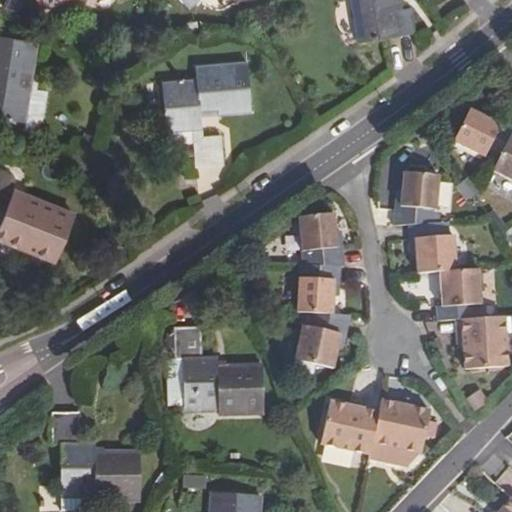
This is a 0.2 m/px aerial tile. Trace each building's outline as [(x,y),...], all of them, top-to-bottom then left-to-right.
[(36,0),(39,9),(75,0),(36,0)] [(179,0),(188,9),(197,0),(179,0)] [(350,0),(357,43),(401,35),(395,5),(391,5),(390,0),(350,0)] [(0,120),(24,124),(36,43),(0,38),(0,120)] [(250,113),(246,65),(195,69),(196,82),(161,85),(165,135),(192,133),(196,168),(222,166),(219,138),(202,139),(200,114),(218,112),(218,116),(250,113)] [(510,134),(511,130),(511,124),(502,119),(500,124),(487,118),(470,109),(454,141),(496,163),(510,134)] [(500,124),(502,119),(489,113),(487,118),(500,124)] [(511,135),(510,134),(496,163),(493,171),(511,180),(511,135)] [(409,224),(436,222),(439,175),(405,172),(403,189),(401,204),(397,204),(395,224),(409,224)] [(9,182),(0,178),(0,240),(55,263),(74,218),(25,198),(23,205),(9,199),(12,193),(6,191),(9,182)] [(338,246),(336,231),(335,214),(299,217),(303,267),(341,268),(346,268),(343,246),(338,246)] [(441,270),(458,270),(454,235),(450,235),(449,221),(436,222),(409,224),(410,238),(416,238),(417,253),(418,272),(441,270)] [(335,282),(341,282),(341,268),(303,267),(299,267),(298,313),(311,313),(334,315),(334,296),(335,282)] [(482,302),(481,268),(458,270),(441,270),(443,304),(438,305),(439,320),(462,318),(478,317),(478,303),(482,302)] [(346,336),(351,316),(334,315),(311,313),(307,327),(303,326),(296,360),(333,369),(338,351),(341,335),(346,336)] [(510,364),(506,315),(478,317),(462,318),(467,368),(510,364)] [(182,361),(183,407),(183,411),(218,411),(218,416),(262,415),(261,367),(226,367),(226,371),(217,371),(217,360),(201,360),(200,330),(173,330),(174,360),(182,361)] [(343,352),(346,336),(341,335),(338,351),(343,352)] [(167,407),(183,407),(182,361),(174,360),(166,360),(167,407)] [(380,412),(373,442),(422,453),(430,410),(382,399),(380,412)] [(373,442),(380,412),(330,401),(321,443),(370,453),(373,442)] [(78,415),(52,415),(52,446),(61,446),(61,494),(94,494),(95,501),(139,501),(139,452),(104,452),(103,457),(94,457),(94,445),(79,445),(78,415)] [(259,511),(260,498),(211,495),(209,511),(259,511)] [(511,511),(511,501),(502,511),(511,511)]
